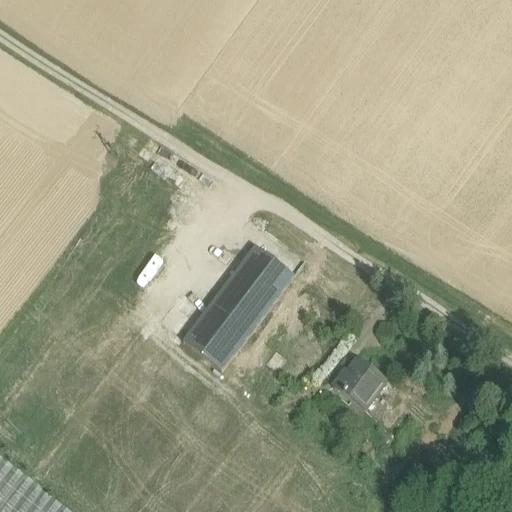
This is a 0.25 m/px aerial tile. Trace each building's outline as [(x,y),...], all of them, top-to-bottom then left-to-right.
[(93,301),(0,423),(0,443),(33,469),(149,316),(147,315),(220,221),(177,190),(106,284),(101,280),(173,185),(137,158),(0,337),(0,413),(88,297),(93,301)] [(306,265),(261,231),(250,245),(257,250),(295,280),(306,265)] [(257,250),(196,330),(193,328),(190,325),(186,330),(189,333),(190,333),(192,335),(184,346),(222,375),(295,280),(257,250)] [(188,320),(173,309),(163,323),(177,334),(188,320)] [(170,358),(148,341),(133,362),(154,378),(170,358)] [(175,361),(72,497),(89,511),(118,511),(212,389),(175,361)] [(133,362),(45,477),(67,494),(154,378),(133,362)] [(359,365),(344,384),(342,382),(334,392),(364,414),(386,385),(359,365)] [(217,393),(126,511),(184,511),(254,421),(217,393)] [(258,424),(191,511),(250,511),(295,453),(258,424)] [(300,456),(257,511),(315,511),(337,484),(335,482),(325,475),(300,456)] [(0,511),(64,511),(0,463),(0,511)] [(341,475),(332,467),(325,475),(335,482),(341,475)]
